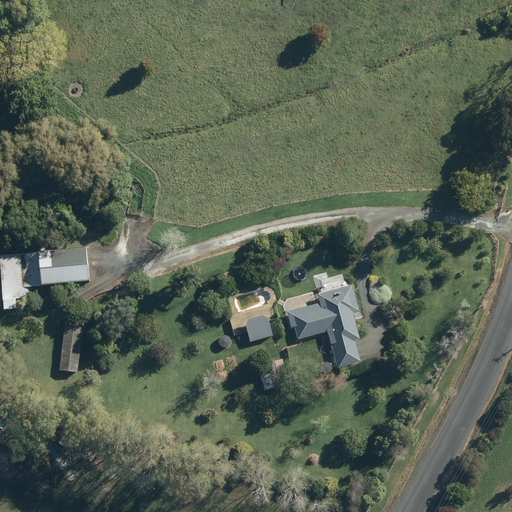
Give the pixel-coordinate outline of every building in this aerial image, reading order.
[(2,256),(4,288),(6,310),(35,308),(34,286),(95,282),(93,250),(2,256)] [(324,304),(288,313),(292,329),(299,328),(302,342),(332,335),(340,368),(364,362),(358,338),(363,336),(357,314),(363,312),(356,287),(321,295),(324,304)] [(271,315),(245,322),(251,343),(277,336),(271,315)] [(68,319),(62,370),(80,372),(86,321),(68,319)] [(293,386),(287,361),(261,368),(267,393),(293,386)]
